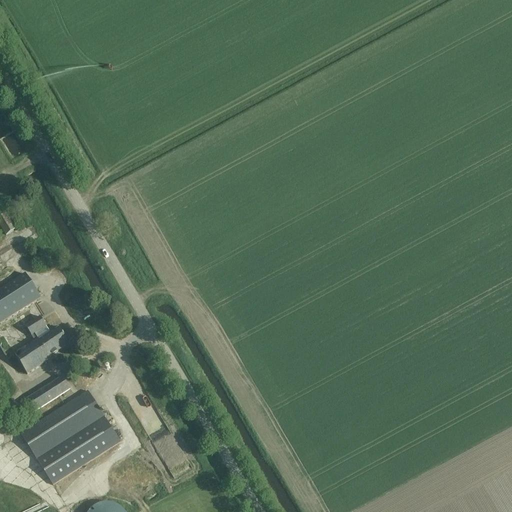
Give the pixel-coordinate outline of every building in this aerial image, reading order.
[(6,215),(0,218),(0,226),(6,236),(16,230),(6,215)] [(26,275),(18,280),(0,290),(0,325),(33,304),(42,299),(26,275)] [(18,353),(15,355),(27,373),(30,371),(51,358),(50,356),(61,350),(70,345),(60,329),(51,335),(47,328),(42,319),(28,328),(27,329),(35,343),(18,353)] [(6,336),(0,339),(0,347),(7,359),(17,354),(6,336)] [(63,377),(27,399),(35,412),(71,390),(63,377)] [(21,435),(26,444),(53,486),(121,443),(88,392),(21,435)] [(149,430),(143,433),(149,448),(156,445),(149,430)] [(176,467),(183,463),(178,453),(171,457),(176,467)] [(184,464),(177,467),(182,476),(188,474),(184,464)]
